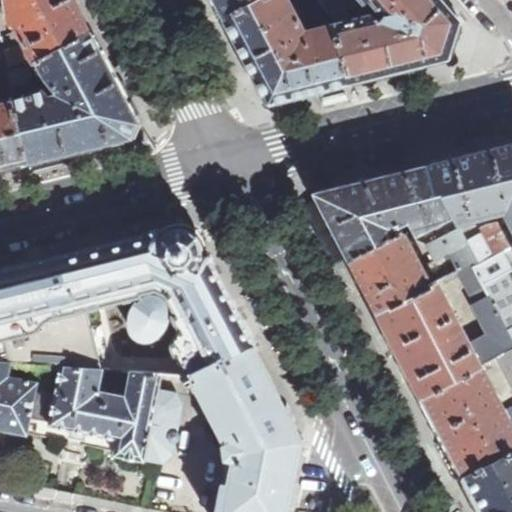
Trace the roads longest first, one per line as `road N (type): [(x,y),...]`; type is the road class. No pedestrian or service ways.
road 1 (residential): [(511,89),(234,161)]
road 2 (tertiary): [(234,161),(351,394)]
road 3 (tertiary): [(234,161),(0,222)]
road 4 (tertiary): [(145,0),(234,161)]
road 5 (tertiary): [(351,394),(411,511)]
road 6 (residential): [(351,394),(318,511)]
